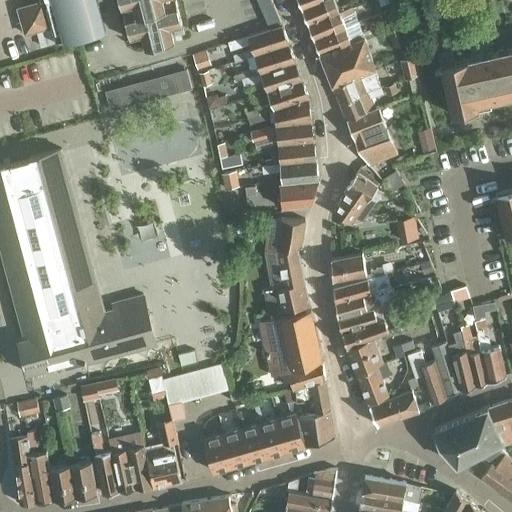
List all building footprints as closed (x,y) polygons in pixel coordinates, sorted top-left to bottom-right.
[(44,0),(55,40),(104,26),(96,0),(44,0)] [(119,0),(120,3),(122,3),(124,9),(121,9),(129,38),(140,35),(143,50),(174,42),(170,28),(181,25),(175,0),(119,0)] [(307,22),(347,7),(345,3),(336,6),(334,0),(318,0),(301,7),(307,22)] [(40,46),(54,42),(42,1),(16,8),(23,33),(35,29),(39,44),(30,47),(32,55),(42,52),(40,46)] [(349,23),(358,20),(352,4),(347,7),(307,22),(313,37),(349,23)] [(319,52),(364,35),(358,20),(349,23),(313,37),(319,52)] [(386,26),(392,45),(408,39),(402,21),(386,26)] [(254,53),(288,42),(280,23),(212,45),(214,52),(249,41),(252,48),(244,50),(244,49),(232,53),(234,60),(246,56),(254,53)] [(374,68),(377,67),(364,35),(319,52),(333,84),(370,70),(374,68)] [(241,77),(294,59),(288,42),(254,53),(246,56),(250,68),(233,73),(235,79),(241,77)] [(477,101),(467,57),(453,60),(450,46),(437,52),(450,113),(467,110),(466,104),(477,101)] [(504,95),(511,93),(511,46),(494,50),(504,95)] [(477,101),(504,95),(494,50),(467,57),(477,101)] [(413,54),(401,57),(406,76),(408,76),(417,73),(413,54)] [(267,89),(302,78),(294,59),(241,77),(244,84),(263,78),(267,89)] [(105,89),(110,108),(192,86),(187,67),(105,89)] [(370,70),(333,84),(340,100),(381,85),(374,68),(370,70)] [(408,76),(412,92),(421,90),(417,73),(408,76)] [(274,107),(309,96),(302,78),(267,89),(271,101),(257,106),(259,112),(274,107)] [(347,117),(375,106),(371,96),(383,91),(381,85),(340,100),(347,117)] [(275,123),(311,119),(309,96),(274,107),(274,108),(275,123)] [(356,141),(388,128),(378,104),(375,106),(347,117),(356,141)] [(277,143),(314,139),(311,119),(275,123),(250,130),(253,140),(276,133),(277,143)] [(388,128),(356,141),(361,151),(367,162),(369,164),(382,158),(397,152),(388,128)] [(279,161),(316,157),(314,139),(277,143),(279,155),(265,157),(266,162),(262,163),(262,164),(279,161)] [(60,140),(0,158),(0,231),(29,333),(18,337),(28,371),(83,358),(84,364),(145,349),(145,344),(159,341),(146,290),(105,301),(60,140)] [(281,180),(318,177),(316,157),(279,161),(262,164),(263,172),(277,170),(276,168),(280,168),(281,180)] [(382,177),(391,190),(403,182),(395,169),(382,177)] [(333,211),(350,222),(363,219),(377,199),(370,194),(377,184),(357,171),(347,186),(333,211)] [(318,177),(281,180),(266,182),(267,194),(280,192),(282,206),(309,203),(318,177)] [(407,189),(405,191),(403,186),(394,192),(401,206),(413,199),(407,189)] [(505,236),(511,234),(511,187),(495,192),(505,236)] [(405,212),(392,215),(393,223),(407,220),(405,212)] [(263,251),(296,246),(299,245),(302,230),(304,218),(280,217),(280,218),(269,217),(263,251)] [(296,246),(263,251),(271,286),(263,288),(270,313),(309,304),(296,246)] [(367,277),(384,272),(383,265),(377,266),(374,248),(362,250),(330,257),(332,278),(366,272),(367,277)] [(334,302),(390,286),(386,271),(384,272),(367,277),(347,282),(333,286),(334,302)] [(451,289),(454,303),(455,302),(454,299),(469,295),(465,284),(451,289)] [(337,316),(396,298),(396,297),(408,293),(406,286),(395,290),(393,285),(390,286),(334,302),(337,316)] [(437,308),(454,303),(451,289),(443,292),(433,295),(437,308)] [(377,320),(384,318),(381,310),(388,308),(399,305),(396,298),(337,316),(342,331),(377,320)] [(421,303),(423,311),(435,306),(433,299),(421,303)] [(265,350),(316,340),(310,308),(258,320),(265,350)] [(478,341),(488,380),(505,374),(498,344),(490,346),(485,326),(483,316),(474,319),(478,333),(476,334),(478,341)] [(347,345),(373,336),(388,330),(384,318),(377,320),(342,331),(347,345)] [(478,341),(476,334),(472,335),(468,322),(460,325),(475,384),(488,380),(478,341)] [(461,389),(475,384),(460,325),(452,327),(453,330),(455,340),(447,343),(448,346),(450,353),(461,389)] [(197,333),(180,337),(182,348),(199,345),(197,333)] [(357,372),(377,365),(377,362),(382,361),(373,336),(347,345),(357,372)] [(392,345),(396,357),(405,354),(404,350),(415,346),(412,338),(392,345)] [(448,346),(447,343),(446,339),(431,345),(433,351),(436,358),(447,394),(461,389),(450,353),(448,346)] [(296,387),(324,378),(316,340),(265,350),(271,373),(287,369),(289,378),(292,388),(296,387)] [(177,352),(180,365),(198,360),(194,348),(177,352)] [(447,394),(436,358),(425,362),(420,349),(408,353),(411,361),(414,360),(418,374),(422,373),(425,384),(431,401),(447,394)] [(419,377),(418,374),(414,360),(411,361),(415,375),(407,378),(408,381),(419,377)] [(208,366),(214,389),(227,386),(220,363),(208,366)] [(377,365),(357,372),(368,400),(388,392),(377,365)] [(202,392),(214,389),(208,366),(196,369),(202,392)] [(162,378),(159,367),(147,370),(150,382),(162,379),(162,378)] [(191,395),(202,392),(196,369),(185,372),(191,395)] [(180,398),(191,395),(185,372),(174,375),(180,398)] [(411,389),(425,384),(422,373),(418,374),(419,377),(408,381),(411,388),(369,403),(377,424),(418,409),(411,389)] [(184,415),(180,398),(174,375),(168,377),(162,378),(162,379),(171,417),(171,418),(173,418),(184,415)] [(97,382),(99,391),(115,387),(113,377),(97,381),(97,382)] [(312,412),(329,408),(324,378),(296,387),(296,400),(305,398),(305,396),(312,394),(313,402),(310,402),(312,412)] [(98,393),(100,393),(99,391),(97,382),(81,385),(83,394),(98,392),(98,393)] [(59,392),(62,405),(70,405),(66,391),(59,392)] [(62,405),(59,392),(52,395),(56,407),(62,405)] [(511,396),(488,405),(433,427),(439,444),(458,464),(502,440),(505,445),(511,442),(511,396)] [(19,413),(19,415),(38,410),(36,397),(17,401),(19,413)] [(299,416),(305,444),(335,434),(329,408),(312,412),(299,416)] [(305,444),(299,416),(298,414),(277,420),(286,449),(305,444)] [(179,440),(173,418),(171,418),(171,417),(156,421),(161,443),(145,446),(152,483),(181,478),(173,441),(179,440)] [(268,455),(286,449),(277,420),(259,425),(268,455)] [(242,429),(251,460),(268,455),(259,425),(242,429)] [(26,433),(28,446),(38,445),(35,429),(26,430),(27,433),(26,433)] [(234,465),(251,460),(242,429),(226,434),(234,465)] [(135,486),(128,447),(119,448),(117,436),(118,436),(117,430),(108,432),(112,450),(119,488),(135,486)] [(119,488),(112,450),(103,452),(98,431),(91,433),(103,491),(119,488)] [(29,452),(28,446),(26,433),(10,436),(19,502),(36,500),(29,452)] [(204,441),(213,471),(234,465),(226,434),(204,441)] [(152,483),(145,446),(144,444),(128,447),(135,486),(152,483)] [(498,487),(511,469),(511,457),(498,448),(482,458),(473,470),(479,473),(498,487)] [(53,498),(48,466),(45,449),(29,452),(36,500),(53,498)] [(69,462),(75,495),(97,492),(90,458),(69,462)] [(53,498),(75,495),(69,462),(48,466),(53,498)] [(296,488),(333,495),(337,468),(330,468),(314,472),(313,479),(309,479),(310,477),(298,476),(298,477),(296,488)] [(511,498),(511,469),(498,487),(511,498)] [(362,490),(415,501),(417,493),(418,493),(420,485),(405,481),(364,474),(362,490)] [(330,510),(333,495),(296,488),(298,477),(288,480),(287,488),(289,488),(286,503),(297,505),(330,510)] [(460,511),(469,499),(455,489),(442,511),(460,511)] [(419,501),(415,501),(362,490),(359,506),(397,511),(415,511),(417,510),(419,501)] [(182,501),(182,503),(183,511),(237,511),(236,503),(230,503),(228,493),(182,501)] [(478,511),(481,509),(469,499),(460,511),(478,511)] [(153,511),(175,511),(183,511),(182,503),(153,509),(153,511)] [(329,511),(330,510),(297,505),(286,503),(284,511),(329,511)]
